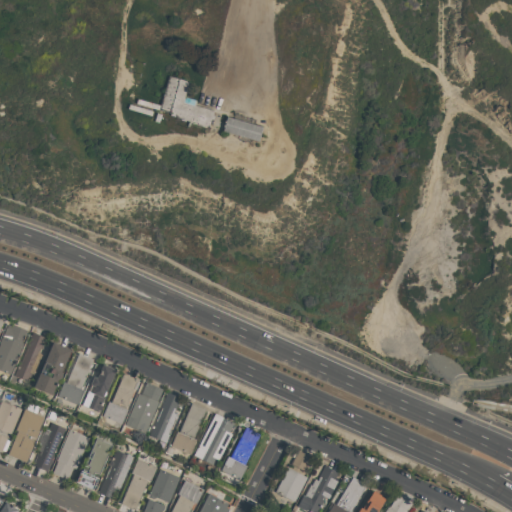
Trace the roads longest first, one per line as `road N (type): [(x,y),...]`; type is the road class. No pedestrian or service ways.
road 1 (trunk): [(511,453),(0,227)]
road 2 (trunk): [(0,262),(493,481)]
road 3 (residential): [(468,511),(0,300)]
